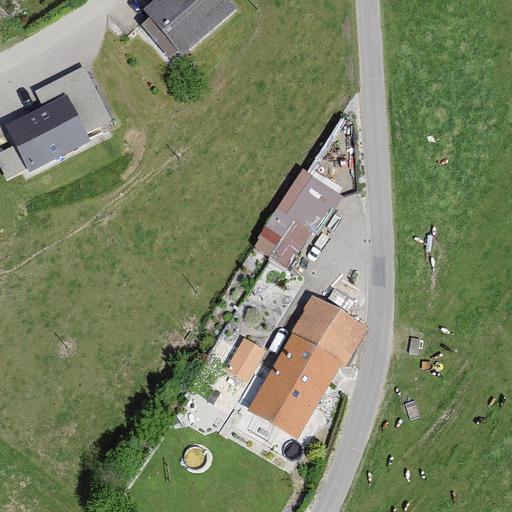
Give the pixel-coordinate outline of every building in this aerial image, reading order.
[(218,0),(169,0),(144,22),(175,58),(229,12),(218,0)] [(110,120),(83,68),(36,92),(43,106),(7,125),(29,169),(86,140),(83,134),(110,120)] [(338,197),(303,173),(255,243),(290,267),(338,197)] [(357,331),(306,301),(241,411),(293,441),(357,331)] [(224,370),(249,381),(264,345),(240,334),(224,370)]
